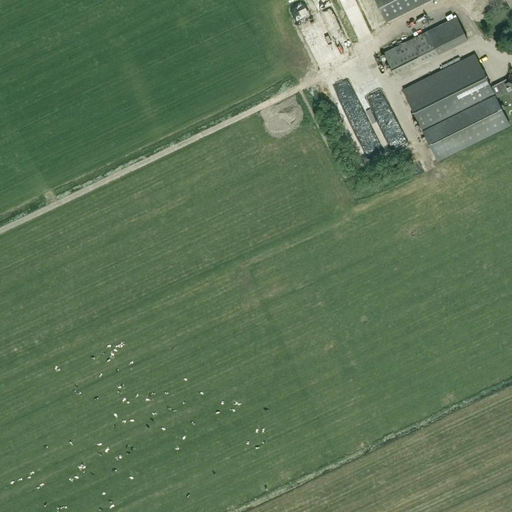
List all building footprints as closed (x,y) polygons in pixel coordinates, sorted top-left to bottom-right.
[(344,0),(349,8),(351,10),(356,7),(352,0),(344,0)] [(398,31),(450,8),(446,0),(375,0),(386,25),(394,21),(398,31)] [(328,1),(317,7),(320,13),(331,7),(328,1)] [(348,22),(360,19),(359,14),(347,17),(348,22)] [(304,15),(296,18),(305,40),(313,37),(304,15)] [(457,18),(385,54),(395,75),(468,40),(457,18)] [(511,89),(508,82),(507,79),(491,87),(475,54),(403,89),(437,159),(509,123),(499,103),(511,97),(511,89)]
